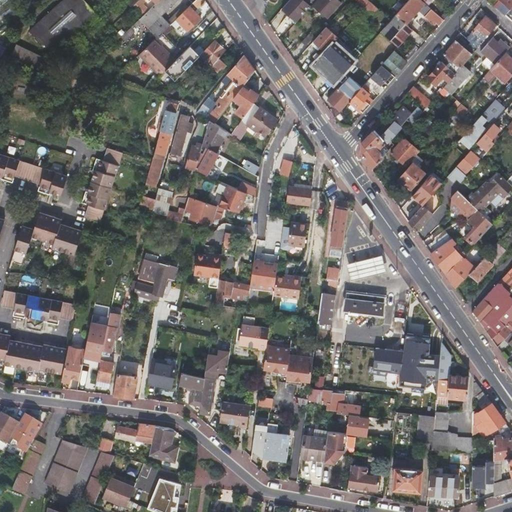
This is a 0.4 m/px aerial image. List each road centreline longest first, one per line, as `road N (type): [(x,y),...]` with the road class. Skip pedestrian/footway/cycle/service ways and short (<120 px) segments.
road 1 (residential): [(384,511),(267,490),(172,413),(0,389)]
road 2 (primary): [(337,154),(511,402)]
road 3 (residential): [(474,0),(337,154)]
road 4 (primary): [(227,0),(337,154)]
road 5 (residential): [(19,197),(66,211),(88,141)]
